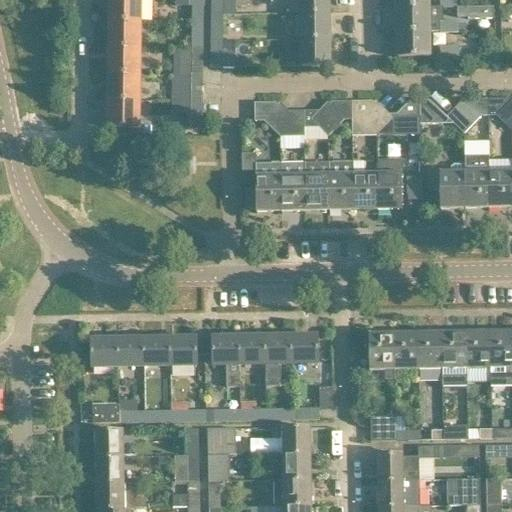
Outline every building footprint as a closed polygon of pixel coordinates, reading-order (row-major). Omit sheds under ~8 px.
[(141,22),(141,0),(110,0),(110,22),(141,22)] [(203,23),(203,0),(176,0),(177,6),(193,6),(192,23),(203,23)] [(247,7),(247,0),(211,0),(211,15),(223,16),(223,15),(235,15),(235,6),(247,7)] [(300,0),(301,14),(330,14),(329,0),(300,0)] [(397,0),(398,8),(429,8),(428,0),(397,0)] [(439,0),(439,9),(458,9),(457,0),(439,0)] [(494,7),(458,8),(458,18),(468,18),(468,20),(494,19),(494,7)] [(398,33),(429,32),(429,8),(398,8),(398,33)] [(301,40),(330,40),(330,14),(301,14),(301,40)] [(211,38),(211,41),(223,41),(223,40),(223,16),(211,15),(211,38)] [(140,49),(141,22),(110,22),(110,48),(140,49)] [(440,34),(458,33),(458,22),(440,22),(440,34)] [(192,37),(192,49),(202,50),(203,39),(203,23),(192,23),(192,37)] [(399,58),(430,58),(429,32),(398,33),(399,58)] [(211,48),(211,68),(220,68),(235,68),(236,48),(236,41),(223,40),(223,41),(211,41),(211,48)] [(302,67),(330,66),(330,40),(301,40),(302,67)] [(441,58),(456,58),(458,58),(458,47),(440,47),(441,58)] [(140,75),(140,49),(110,48),(109,75),(140,75)] [(202,76),(202,50),(192,49),(174,49),(173,74),(172,74),(172,75),(202,76)] [(139,102),(140,75),(109,75),(109,101),(139,102)] [(202,102),(202,76),(172,75),(171,102),(202,102)] [(510,99),(488,100),(489,116),(496,116),(497,117),(506,125),(511,118),(511,100),(511,101),(510,99)] [(464,100),(455,109),(472,125),(481,116),(464,100)] [(488,100),(464,100),(481,116),(489,116),(488,100)] [(139,129),(139,109),(139,102),(109,101),(108,128),(139,129)] [(407,104),(397,115),(398,118),(420,118),(420,102),(420,101),(411,101),(407,104)] [(430,101),(420,101),(420,102),(420,118),(420,125),(441,124),(441,118),(447,117),(430,101)] [(201,129),(202,102),(171,102),(171,114),(191,115),(191,129),(201,129)] [(352,102),(328,103),(345,120),(352,120),(352,102)] [(373,102),(352,102),(352,120),(359,119),(374,104),(373,102)] [(374,104),(359,119),(368,129),(385,111),(376,102),(374,104)] [(277,103),(255,104),(255,122),(264,122),(278,105),(277,103)] [(278,105),(264,122),(272,130),(289,111),(280,103),(278,105)] [(322,109),(320,111),(337,128),(345,120),(328,103),(322,109)] [(472,125),(455,109),(447,117),(441,118),(441,124),(456,123),(465,132),(472,125)] [(289,111),(272,130),(280,138),(281,137),(304,137),(304,120),(304,111),(289,111)] [(320,111),(304,111),(311,120),(328,136),(328,137),(337,128),(320,111)] [(385,111),(368,129),(376,136),(379,133),(393,119),(385,111)] [(420,134),(420,118),(398,118),(393,119),(394,134),(420,134)] [(359,119),(352,120),(352,136),(376,136),(368,129),(359,119)] [(489,144),(465,145),(465,157),(465,165),(465,172),(465,173),(465,209),(466,209),(490,209),(489,173),(489,160),(489,156),(489,144)] [(175,181),(190,180),(190,154),(174,154),(175,181)] [(382,174),(376,174),(376,211),(401,210),(401,211),(403,211),(402,191),(402,174),(402,162),(382,162),(382,174)] [(304,163),(281,164),(281,212),(305,212),(304,163)] [(329,163),(304,163),(305,212),(329,211),(329,163)] [(350,163),(329,163),(329,211),(354,211),(353,163),(350,163)] [(257,190),(246,190),(247,210),(257,210),(257,214),(258,214),(258,213),(281,212),(281,164),(272,164),(256,164),(257,190)] [(440,175),(428,175),(429,191),(441,191),(441,211),(442,211),(442,209),(465,209),(465,173),(465,172),(465,165),(454,165),(451,168),(451,174),(441,174),(441,172),(440,172),(440,175)] [(511,172),(489,173),(490,209),(511,208),(511,172)] [(364,175),(353,175),(354,211),(376,211),(376,174),(364,175)] [(511,386),(511,332),(490,333),(491,370),(491,387),(511,386)] [(490,333),(466,334),(467,370),(467,371),(491,370),(490,333)] [(371,335),(371,334),(369,334),(370,372),(372,372),(372,371),(385,371),(385,380),(395,380),(394,335),(371,335)] [(395,380),(395,372),(419,371),(418,334),(394,335),(395,380)] [(419,371),(443,371),(442,334),(418,334),(419,371)] [(443,387),(467,386),(467,370),(466,334),(442,334),(443,371),(443,387)] [(292,364),(299,364),(319,364),(318,337),(292,338),(292,364)] [(240,365),(266,365),(266,338),(240,339),(240,365)] [(267,386),(281,386),(280,365),(292,364),(292,338),(266,338),(266,365),(267,386)] [(171,366),(198,366),(197,339),(170,340),(171,366)] [(240,339),(213,339),(213,359),(214,366),(216,366),(225,366),(226,387),(240,387),(240,385),(240,365),(240,339)] [(119,367),(145,367),(145,340),(119,341),(119,367)] [(145,367),(171,366),(170,340),(145,340),(145,367)] [(92,368),(112,367),(119,367),(119,341),(92,341),(92,368)] [(333,388),(319,388),(320,409),(333,409),(333,388)] [(241,401),(241,410),(257,410),(257,401),(241,401)] [(119,424),(119,406),(93,406),(93,424),(119,424)] [(293,410),(293,421),(320,421),(320,409),(293,410)] [(241,410),(214,411),(214,423),(241,422),(241,410)] [(257,410),(241,410),(241,422),(269,422),(269,410),(257,410)] [(269,422),(293,421),(293,410),(269,410),(269,422)] [(164,411),(146,412),(147,424),(165,424),(164,411)] [(188,411),(171,411),(172,424),(199,423),(207,423),(206,411),(199,411),(188,411)] [(136,412),(120,412),(120,413),(120,425),(147,424),(146,412),(137,412),(136,412)] [(396,417),(371,418),(371,426),(372,443),(392,442),(397,442),(396,429),(396,424),(396,417)] [(469,427),(445,427),(445,431),(445,441),(469,440),(469,430),(469,427)] [(284,455),(311,455),(310,428),(283,429),(284,455)] [(404,428),(396,429),(397,442),(420,441),(420,432),(407,432),(404,432),(404,428)] [(220,455),(236,455),(235,429),(207,430),(208,455),(220,455)] [(186,458),(199,458),(198,430),(186,430),(186,458)] [(480,430),(469,430),(469,440),(480,440),(480,430)] [(511,430),(492,431),(492,440),(511,439),(511,430)] [(445,431),(431,431),(432,441),(445,441),(445,431)] [(97,459),(124,458),(124,432),(116,432),(96,432),(97,459)] [(479,446),(447,447),(447,459),(479,458),(479,446)] [(447,447),(419,447),(419,457),(419,459),(447,459),(447,447)] [(220,455),(208,455),(208,483),(220,483),(220,474),(220,455)] [(284,481),(311,481),(311,455),(284,455),(284,481)] [(420,472),(419,459),(419,457),(403,457),(403,455),(399,455),(379,455),(379,482),(420,481),(420,472)] [(97,485),(125,484),(124,458),(97,459),(97,485)] [(187,484),(199,484),(199,458),(186,458),(187,484)] [(466,507),(480,507),(480,480),(460,480),(461,492),(448,492),(448,506),(466,506),(466,507)] [(487,507),(501,506),(501,480),(486,480),(487,507)] [(274,507),(311,507),(311,481),(284,481),(273,481),(274,507)] [(380,508),(420,507),(420,481),(379,482),(380,508)] [(209,509),(220,509),(220,483),(208,483),(209,509)] [(125,485),(125,484),(97,485),(98,511),(146,510),(146,498),(136,498),(136,484),(125,485)] [(187,495),(173,496),(173,510),(187,509),(187,510),(200,510),(199,484),(187,484),(187,490),(187,495)]
